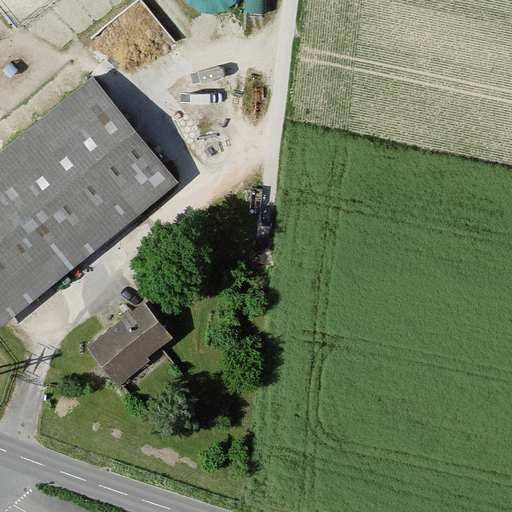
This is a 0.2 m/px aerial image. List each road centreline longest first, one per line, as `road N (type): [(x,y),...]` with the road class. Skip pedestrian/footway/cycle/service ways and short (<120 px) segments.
road 1 (track): [(300,0),(280,252)]
road 2 (secondary): [(182,511),(0,449)]
